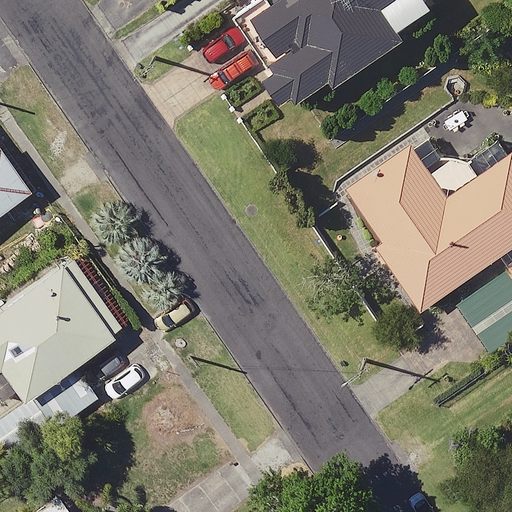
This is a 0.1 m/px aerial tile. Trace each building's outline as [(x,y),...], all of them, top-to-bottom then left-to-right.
[(278,0),(280,2),(263,13),(289,53),(264,69),(292,112),(436,18),(424,0),(278,0)] [(383,244),(426,306),(505,251),(511,261),(511,151),(481,173),(468,153),(437,174),(417,144),(355,187),(391,239),(383,244)] [(0,207),(27,189),(0,151),(0,207)] [(120,328),(70,255),(0,303),(0,391),(13,383),(48,432),(99,397),(74,360),(120,328)] [(73,511),(60,493),(33,511),(73,511)]
